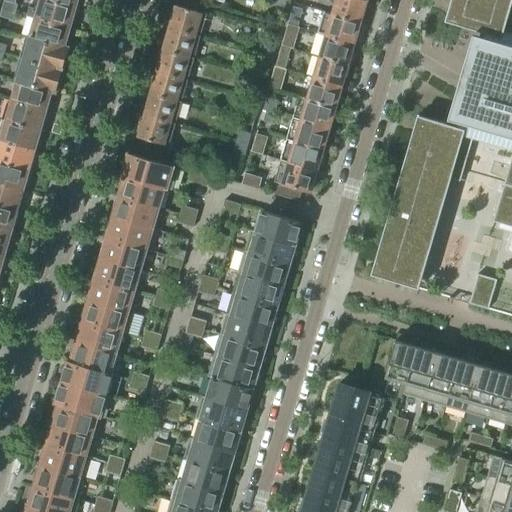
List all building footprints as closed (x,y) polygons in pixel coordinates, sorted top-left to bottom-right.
[(26,15),(35,18),(68,28),(70,23),(74,22),(77,10),(43,0),(40,0),(38,10),(28,7),(26,15)] [(43,0),(77,10),(79,0),(43,0)] [(289,0),(273,0),(272,4),(287,8),(289,0)] [(358,0),(337,0),(333,15),(359,23),(363,9),(365,10),(367,2),(358,0)] [(419,289),(441,212),(451,179),(460,181),(473,139),(511,150),(511,159),(494,221),(511,225),(511,0),(451,0),(445,22),(485,34),(484,38),(473,35),(448,120),(459,123),(457,127),(417,116),(371,275),(419,289)] [(4,1),(2,8),(15,12),(18,5),(4,1)] [(175,6),(169,28),(196,36),(198,30),(202,30),(207,15),(175,6)] [(291,26),(297,27),(302,10),(293,7),(287,25),(288,25),(291,26)] [(15,12),(2,8),(0,15),(0,17),(13,21),(15,12)] [(333,15),(326,37),(355,45),(357,37),(355,36),(359,23),(333,15)] [(35,18),(30,38),(67,49),(67,48),(66,48),(70,36),(68,33),(67,32),(68,28),(35,18)] [(287,25),(281,45),(293,48),(296,39),(299,28),(297,27),(291,26),(288,25),(287,25)] [(169,28),(163,50),(194,59),(198,45),(194,42),(196,36),(169,28)] [(326,37),(320,57),(347,65),(351,52),(352,53),(355,45),(326,37)] [(30,38),(24,59),(61,70),(67,49),(30,38)] [(264,45),(261,55),(273,58),(275,48),(264,45)] [(276,65),(280,66),(287,68),(293,48),(281,45),(276,65)] [(163,50),(156,72),(183,80),(185,73),(190,73),(194,59),(163,50)] [(273,58),(261,55),(259,65),(269,68),(273,58)] [(320,57),(314,78),(342,87),(345,79),(343,78),(347,65),(320,57)] [(24,59),(18,80),(55,91),(61,70),(24,59)] [(287,68),(280,66),(276,78),(284,80),(287,68)] [(156,72),(150,93),(181,103),(186,88),(182,85),(183,80),(156,72)] [(314,78),(308,100),(334,108),(338,94),(340,95),(342,87),(314,78)] [(18,80),(12,100),(45,110),(46,105),(47,105),(50,104),(54,92),(55,92),(55,91),(18,80)] [(251,88),(249,98),(260,102),(263,91),(251,88)] [(150,93),(144,115),(171,123),(173,116),(177,116),(181,103),(150,93)] [(260,102),(249,98),(246,109),(257,112),(260,102)] [(270,99),(267,111),(274,113),(278,101),(270,99)] [(12,100),(6,120),(43,131),(46,118),(44,115),(44,114),(45,110),(12,100)] [(308,100),(302,120),(330,129),(332,121),(331,121),(334,108),(308,100)] [(274,113),(267,111),(264,122),(271,124),(274,113)] [(171,123),(144,115),(138,137),(169,146),(173,131),(169,129),(171,123)] [(293,118),(286,140),(322,150),(326,136),(328,137),(330,129),(302,120),(293,118)] [(6,120),(1,140),(33,150),(35,145),(39,144),(43,131),(6,120)] [(239,132),(236,142),(248,145),(250,135),(239,132)] [(256,135),(251,153),(262,155),(267,139),(256,135)] [(1,140),(0,142),(0,161),(31,170),(35,158),(32,155),(33,150),(1,140)] [(286,140),(280,161),(317,172),(320,164),(318,163),(322,150),(286,140)] [(248,145),(236,142),(233,152),(245,156),(248,145)] [(130,154),(124,174),(128,176),(140,180),(141,179),(142,180),(154,184),(155,184),(168,188),(170,188),(169,188),(173,189),(179,168),(132,155),(130,154)] [(0,183),(22,190),(23,185),(24,185),(27,184),(31,170),(0,161),(0,183)] [(317,172),(280,161),(274,182),(271,194),(299,202),(302,190),(310,192),(314,179),(315,179),(317,172)] [(192,172),(189,181),(205,186),(208,177),(192,172)] [(122,189),(120,197),(157,208),(163,188),(172,191),(173,189),(169,188),(170,188),(168,188),(155,184),(154,184),(142,180),(141,179),(140,180),(128,176),(124,174),(120,189),(122,189)] [(261,179),(244,174),(241,184),(258,189),(261,179)] [(0,183),(0,205),(19,211),(23,198),(21,195),(20,195),(22,190),(0,183)] [(115,204),(111,217),(158,231),(158,230),(151,228),(157,208),(120,197),(117,205),(115,204)] [(225,200),(224,203),(222,209),(238,214),(241,205),(225,200)] [(0,205),(0,226),(10,230),(12,225),(16,224),(19,211),(0,205)] [(182,206),(179,215),(196,219),(198,211),(182,206)] [(250,230),(250,231),(297,245),(301,231),(298,230),(300,223),(263,212),(257,232),(250,230)] [(196,219),(179,215),(177,223),(193,228),(196,219)] [(110,231),(108,238),(152,251),(158,231),(111,217),(107,230),(110,231)] [(0,226),(0,247),(8,250),(12,237),(10,235),(9,235),(10,230),(0,226)] [(250,231),(244,252),(288,265),(290,258),(293,259),(297,245),(250,231)] [(215,234),(212,242),(229,247),(231,238),(215,234)] [(103,246),(99,258),(139,270),(145,250),(151,252),(152,251),(108,238),(106,246),(103,246)] [(229,247),(212,242),(210,251),(226,256),(229,247)] [(0,247),(0,265),(1,265),(4,265),(8,250),(0,247)] [(170,247),(167,256),(184,261),(186,252),(170,247)] [(244,252),(238,273),(285,286),(289,273),(286,272),(288,265),(244,252)] [(184,261),(167,256),(165,265),(181,270),(184,261)] [(98,272),(96,280),(133,291),(139,270),(99,258),(95,271),(98,272)] [(245,276),(239,295),(276,306),(278,300),(281,300),(285,286),(238,273),(238,274),(245,276)] [(203,275),(200,284),(216,289),(219,280),(203,275)] [(474,287),(475,287),(480,289),(475,306),(488,309),(497,280),(478,275),(474,287)] [(91,287),(87,300),(134,313),(127,311),(133,291),(96,280),(94,288),(91,287)] [(216,289),(200,284),(198,293),(214,297),(216,289)] [(158,289),(155,297),(171,302),(174,293),(158,289)] [(226,313),(226,314),(273,328),(277,314),(274,313),(276,306),(239,295),(233,315),(226,313)] [(171,302),(155,297),(153,306),(169,311),(171,302)] [(86,314),(84,321),(127,334),(134,313),(87,300),(83,313),(86,314)] [(226,314),(220,335),(264,348),(266,341),(269,342),(273,328),(226,314)] [(191,317),(188,325),(204,330),(207,321),(191,317)] [(79,329),(75,341),(121,355),(122,354),(115,352),(120,333),(127,335),(127,334),(84,321),(81,329),(79,329)] [(204,330),(188,325),(185,334),(202,339),(204,330)] [(146,330),(143,339),(159,344),(162,335),(146,330)] [(220,335),(214,355),(261,369),(265,355),(262,355),(264,348),(220,335)] [(159,344),(143,339),(140,348),(157,352),(159,344)] [(385,379),(407,385),(419,347),(397,340),(385,379)] [(69,361),(69,362),(115,376),(121,355),(75,341),(71,354),(74,355),(71,362),(69,361)] [(407,385),(428,392),(439,353),(419,347),(407,385)] [(428,392),(449,398),(460,359),(439,353),(428,392)] [(214,355),(208,376),(252,389),(253,382),(257,383),(261,369),(214,355)] [(178,358),(176,367),(192,372),(195,363),(178,358)] [(449,398),(469,404),(481,366),(460,359),(449,398)] [(69,362),(63,383),(112,397),(112,396),(105,394),(111,375),(115,377),(115,376),(69,362)] [(469,404),(490,410),(501,372),(481,366),(469,404)] [(192,372),(176,367),(173,376),(190,380),(192,372)] [(133,372),(131,380),(147,385),(150,376),(133,372)] [(490,410),(511,416),(511,411),(511,374),(501,372),(490,410)] [(202,396),(202,397),(249,411),(253,397),(250,396),(252,389),(208,376),(207,377),(214,379),(209,398),(202,396)] [(147,385),(131,380),(128,389),(145,394),(147,385)] [(63,383),(57,403),(106,418),(112,397),(63,383)] [(385,396),(353,387),(353,388),(339,384),(328,421),(324,420),(320,431),(324,433),(303,506),(300,505),(297,511),(350,511),(370,445),(375,446),(378,435),(374,433),(385,396)] [(202,397),(195,418),(239,430),(241,424),(245,425),(249,411),(202,397)] [(166,400),(164,408),(180,413),(183,404),(166,400)] [(54,412),(51,424),(97,438),(103,418),(105,419),(106,418),(57,403),(56,404),(59,405),(57,412),(54,412)] [(180,413),(164,408),(161,417),(177,422),(180,413)] [(121,413),(119,422),(135,427),(138,418),(121,413)] [(398,417),(395,427),(406,430),(409,420),(398,417)] [(190,438),(189,438),(236,452),(241,438),(237,437),(239,430),(195,418),(195,419),(202,421),(196,440),(190,438)] [(135,427),(119,422),(116,431),(133,435),(135,427)] [(50,438),(47,446),(91,459),(92,458),(85,456),(90,437),(97,439),(97,438),(51,424),(47,437),(50,438)] [(406,430),(395,427),(392,436),(403,440),(406,430)] [(468,442),(479,446),(482,436),(471,433),(468,442)] [(422,445),(433,449),(436,439),(425,436),(422,445)] [(482,436),(479,446),(491,449),(494,440),(482,436)] [(189,438),(183,459),(227,472),(229,465),(232,466),(236,452),(189,438)] [(436,439),(433,449),(445,452),(448,442),(436,439)] [(154,441),(152,450),(168,455),(170,446),(154,441)] [(42,453),(38,466),(85,479),(91,459),(47,446),(45,454),(42,453)] [(168,455),(152,450),(149,458),(165,463),(168,455)] [(109,455),(107,464),(123,468),(126,460),(109,455)] [(460,458),(456,469),(466,472),(469,461),(460,458)] [(177,479),(177,480),(224,494),(228,480),(225,479),(227,472),(183,459),(183,460),(190,462),(184,481),(177,479)] [(511,462),(502,459),(496,481),(511,486),(511,462)] [(123,468),(107,464),(104,472),(121,477),(123,468)] [(37,479),(35,487),(79,500),(85,479),(38,466),(35,479),(37,479)] [(466,472),(456,469),(453,481),(462,484),(466,472)] [(177,480),(171,500),(210,511),(215,511),(217,507),(220,508),(224,494),(177,480)] [(511,486),(496,481),(490,502),(511,508),(511,486)] [(142,483),(139,491),(156,496),(158,487),(142,483)] [(30,494),(26,507),(42,511),(75,511),(79,500),(35,487),(33,495),(30,494)] [(156,496),(139,491),(137,500),(153,505),(156,496)] [(97,496),(95,505),(111,510),(114,501),(97,496)] [(447,499),(444,511),(448,511),(453,511),(457,502),(447,499)] [(210,511),(171,500),(167,511),(210,511)] [(511,511),(511,508),(490,502),(486,511),(511,511)]
